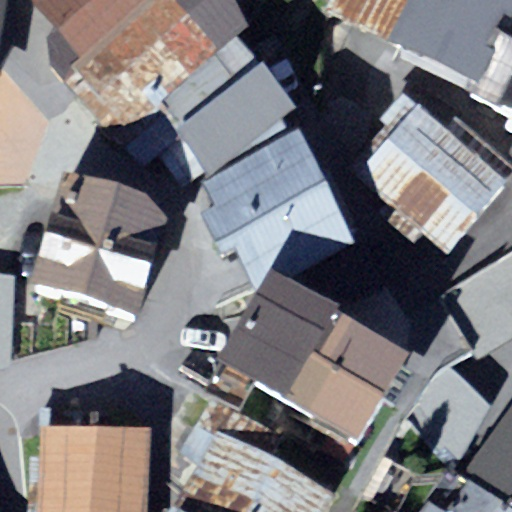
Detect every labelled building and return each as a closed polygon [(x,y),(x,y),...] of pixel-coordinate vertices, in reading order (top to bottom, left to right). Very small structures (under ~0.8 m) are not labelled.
[(407,0),(378,59),(454,96),(501,0),(407,0)] [(511,21),(473,106),(511,124),(511,21)] [(493,183),(416,114),(365,171),(442,240),(493,183)] [(299,143),(208,181),(244,268),(335,230),(299,143)] [(162,211),(65,180),(28,293),(125,324),(162,211)] [(511,316),(511,246),(448,271),(472,332),(511,316)] [(292,347),(247,319),(207,384),(333,461),(387,374),(306,324),(292,347)] [(511,405),(466,473),(511,504),(511,405)] [(141,511),(143,433),(45,431),(43,511),(141,511)] [(221,450),(179,511),(302,511),(306,507),(221,450)] [(511,511),(511,504),(466,473),(441,511),(511,511)]
